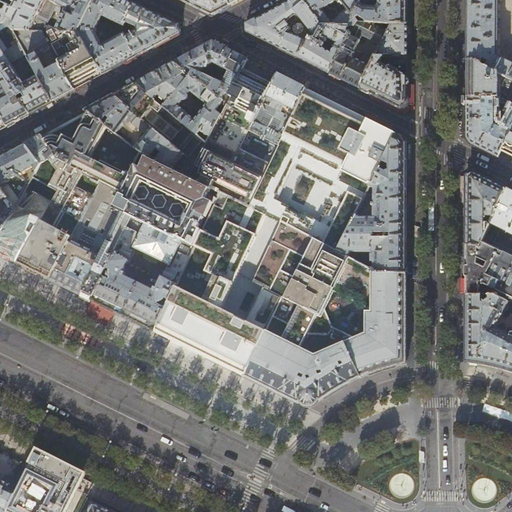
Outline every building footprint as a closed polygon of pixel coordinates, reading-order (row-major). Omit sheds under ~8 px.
[(11,8),(21,13),(15,27),(13,31),(26,32),(43,32),(56,5),(58,0),(0,0),(0,2),(0,0),(15,0),(14,0),(13,0),(12,3),(14,4),(11,8)] [(58,0),(56,5),(66,10),(57,30),(66,35),(78,29),(80,31),(94,0),(58,0)] [(126,0),(94,0),(80,31),(102,75),(120,65),(135,57),(125,37),(124,34),(103,45),(95,31),(102,16),(124,27),(126,23),(135,4),(126,0)] [(182,0),(184,1),(206,12),(212,15),(222,9),(229,5),(226,0),(182,0)] [(355,27),(322,25),(302,0),(291,0),(274,9),(246,24),(246,32),(289,53),(329,73),(355,27)] [(302,0),(322,25),(355,27),(357,22),(352,16),(339,0),(302,0)] [(339,0),(352,16),(360,3),(358,0),(339,0)] [(361,0),(360,3),(352,16),(357,22),(392,24),(407,25),(407,9),(407,0),(361,0)] [(511,0),(467,0),(467,24),(467,61),(473,61),(511,80),(511,0)] [(11,8),(1,3),(0,5),(0,71),(29,114),(33,112),(45,106),(52,102),(37,76),(24,84),(0,47),(0,26),(3,24),(6,19),(11,21),(10,23),(9,24),(9,26),(10,27),(11,27),(12,28),(13,28),(15,27),(21,13),(11,8)] [(157,15),(135,4),(126,23),(134,26),(134,33),(125,37),(135,57),(154,47),(179,33),(179,25),(157,15)] [(360,89),(392,24),(357,22),(355,27),(329,73),(343,80),(360,89)] [(400,109),(407,105),(407,104),(407,85),(407,25),(392,24),(360,89),(380,99),(400,109)] [(43,33),(43,32),(26,32),(16,37),(37,76),(52,102),(63,96),(74,90),(43,33)] [(213,42),(195,52),(173,64),(201,84),(226,103),(242,70),(247,60),(227,50),(213,42)] [(511,105),(511,80),(473,61),(467,61),(467,79),(467,98),(498,98),(511,105)] [(220,115),(215,111),(221,103),(224,106),(226,103),(201,84),(173,64),(160,71),(135,84),(174,117),(197,135),(201,130),(209,136),(220,115)] [(246,72),(242,70),(226,103),(224,106),(220,115),(209,136),(208,140),(206,143),(201,154),(196,165),(193,169),(190,177),(189,178),(200,183),(220,193),(248,206),(269,164),(240,150),(238,155),(218,145),(246,88),(254,92),(257,84),(260,79),(251,74),(250,74),(246,72)] [(0,71),(0,94),(1,97),(0,97),(0,114),(6,127),(16,121),(29,114),(0,71)] [(266,98),(249,132),(278,145),(299,102),(306,89),(292,82),(277,74),(272,84),(266,98)] [(266,82),(260,79),(257,84),(254,92),(246,88),(218,145),(238,155),(240,150),(249,132),(266,98),(272,84),(266,82)] [(120,92),(113,96),(190,160),(197,152),(201,154),(206,143),(197,135),(174,117),(135,84),(126,89),(120,92)] [(85,111),(87,113),(130,145),(132,142),(118,132),(127,120),(132,123),(131,123),(146,135),(135,149),(141,154),(147,156),(190,177),(193,169),(196,165),(190,160),(113,96),(104,101),(85,111)] [(467,98),(467,107),(467,118),(467,129),(467,138),(471,144),(483,151),(497,158),(499,154),(501,151),(511,128),(511,105),(498,98),(467,98)] [(248,206),(279,221),(302,172),(309,158),(331,111),(324,108),(321,113),(312,108),(299,102),(278,145),(269,164),(248,206)] [(326,166),(349,120),(339,115),(331,111),(309,158),(326,166)] [(43,138),(42,138),(58,160),(64,163),(72,167),(102,182),(115,189),(122,193),(129,178),(135,166),(141,154),(135,149),(130,145),(87,113),(78,118),(76,119),(69,123),(65,125),(61,127),(56,131),(53,132),(43,138)] [(360,120),(359,119),(357,123),(353,121),(349,119),(349,120),(326,166),(309,158),(302,172),(342,193),(318,241),(335,250),(335,251),(337,252),(345,236),(355,215),(358,210),(366,193),(370,187),(371,185),(369,184),(368,186),(341,172),(365,125),(359,122),(360,120)] [(371,185),(396,134),(373,123),(367,120),(365,125),(341,172),(368,186),(369,184),(371,185)] [(511,128),(501,151),(511,156),(511,128)] [(400,136),(396,134),(371,185),(370,187),(374,189),(374,201),(372,201),(372,204),(374,204),(374,217),(368,217),(368,215),(363,215),(363,217),(360,217),(355,215),(345,236),(406,235),(406,209),(407,144),(403,138),(400,136)] [(32,140),(24,144),(40,165),(33,178),(58,192),(72,167),(64,163),(58,160),(42,138),(43,138),(40,135),(32,140)] [(6,154),(0,157),(0,188),(15,209),(33,178),(40,165),(24,144),(6,154)] [(143,170),(135,166),(129,178),(122,193),(114,209),(122,213),(121,214),(126,216),(131,219),(132,218),(163,233),(173,238),(193,248),(205,225),(207,220),(209,216),(220,193),(200,183),(189,178),(190,177),(147,156),(142,166),(145,167),(143,170)] [(50,280),(102,182),(72,167),(58,192),(58,193),(18,264),(28,269),(42,277),(50,280)] [(473,173),(466,177),(466,207),(466,246),(480,247),(482,242),(505,189),(489,181),(473,173)] [(58,193),(58,192),(33,178),(15,209),(0,236),(0,255),(6,258),(18,264),(58,193)] [(114,209),(122,193),(115,189),(102,182),(50,280),(66,288),(81,296),(85,289),(89,281),(121,214),(122,213),(114,209)] [(0,236),(15,209),(0,188),(0,236)] [(511,192),(505,189),(482,242),(492,247),(492,246),(511,256),(511,250),(505,247),(504,249),(502,248),(503,246),(495,242),(501,229),(511,234),(511,192)] [(265,333),(281,298),(253,282),(281,222),(279,221),(248,206),(220,193),(209,216),(207,220),(205,225),(193,248),(189,259),(157,326),(156,327),(169,334),(172,335),(171,337),(180,342),(181,340),(190,344),(197,347),(196,350),(199,351),(205,355),(207,352),(222,360),(231,367),(232,365),(247,372),(265,333)] [(370,195),(366,193),(358,210),(362,211),(366,203),(367,204),(370,198),(369,197),(370,195)] [(126,216),(121,214),(89,281),(85,289),(81,296),(86,298),(91,301),(95,294),(99,286),(131,219),(126,216)] [(152,257),(163,233),(132,218),(131,219),(99,286),(95,294),(91,301),(92,301),(106,308),(114,312),(123,316),(138,285),(124,277),(126,273),(123,272),(133,251),(129,249),(137,234),(139,235),(133,248),(152,257)] [(318,241),(281,221),(281,222),(253,282),(281,298),(265,333),(247,372),(245,377),(266,387),(306,407),(309,407),(311,406),(314,406),(315,405),(317,403),(319,400),(320,401),(326,397),(332,393),(338,390),(348,384),(361,378),(366,376),(379,371),(384,370),(390,368),(406,364),(406,344),(406,321),(406,274),(379,274),(357,263),(348,258),(337,252),(335,251),(335,250),(318,241)] [(189,259),(193,248),(173,238),(163,233),(152,257),(170,265),(176,252),(179,254),(189,259)] [(406,235),(345,236),(337,252),(348,258),(351,253),(371,253),(373,254),(373,262),(370,262),(368,262),(367,264),(360,260),(359,260),(357,263),(379,274),(406,274),(406,263),(406,253),(406,235)] [(511,256),(492,246),(492,247),(482,242),(480,247),(466,246),(466,272),(466,295),(482,296),(489,296),(495,296),(508,302),(511,304),(511,256)] [(157,326),(189,259),(179,254),(171,270),(168,268),(157,289),(155,288),(153,292),(138,285),(126,310),(140,317),(157,326)] [(482,296),(466,295),(466,331),(466,362),(475,363),(489,365),(495,367),(504,369),(511,371),(511,332),(510,333),(510,335),(509,336),(495,328),(508,302),(495,296),(489,296),(489,300),(487,301),(485,302),(484,303),(481,304),(482,296)] [(108,324),(114,312),(106,308),(92,301),(86,313),(108,324)] [(167,393),(166,394),(169,395),(171,396),(173,398),(175,398),(176,397),(178,395),(179,395),(179,394),(177,393),(175,392),(173,390),(171,390),(170,390),(169,390),(169,391),(167,393)] [(0,511),(6,511),(16,493),(8,489),(20,462),(8,456),(0,451),(0,511)] [(51,511),(65,484),(29,466),(16,493),(6,511),(51,511)] [(201,495),(200,496),(200,497),(198,501),(204,504),(210,507),(212,503),(213,503),(213,502),(213,501),(213,500),(212,500),(211,500),(203,496),(202,496),(202,495),(201,495)] [(110,511),(105,509),(92,503),(88,511),(110,511)]
